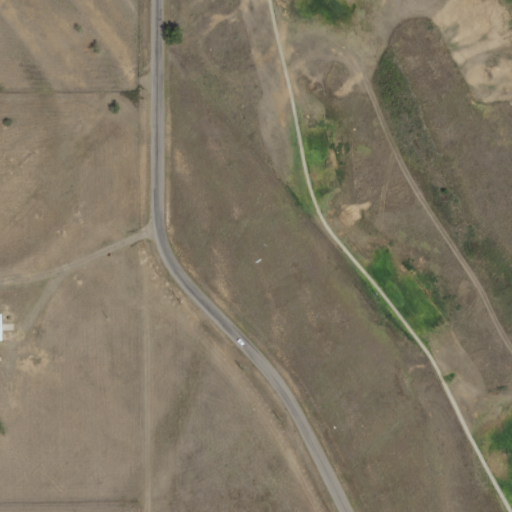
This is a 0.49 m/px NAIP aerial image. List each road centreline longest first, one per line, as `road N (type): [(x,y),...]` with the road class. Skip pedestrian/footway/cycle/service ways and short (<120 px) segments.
road 1 (track): [(510,511),(433,359),(320,216),(271,0)]
road 2 (residential): [(157,0),(158,225),(167,255),(291,397),(348,511)]
